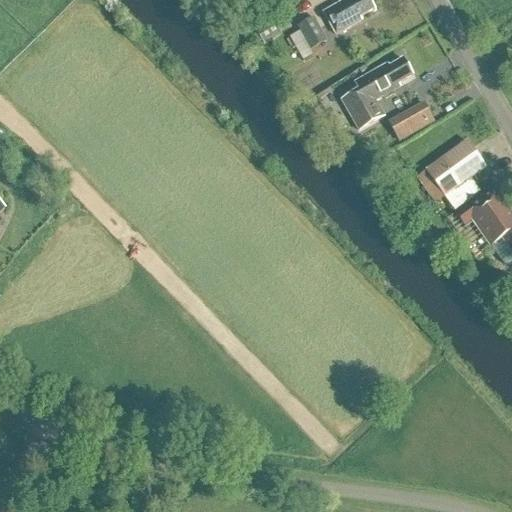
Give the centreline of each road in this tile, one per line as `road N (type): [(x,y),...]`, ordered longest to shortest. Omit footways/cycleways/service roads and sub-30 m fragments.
road 1 (unclassified): [(473,511),(146,472),(41,447),(0,407)]
road 2 (unclassified): [(511,129),(438,0)]
